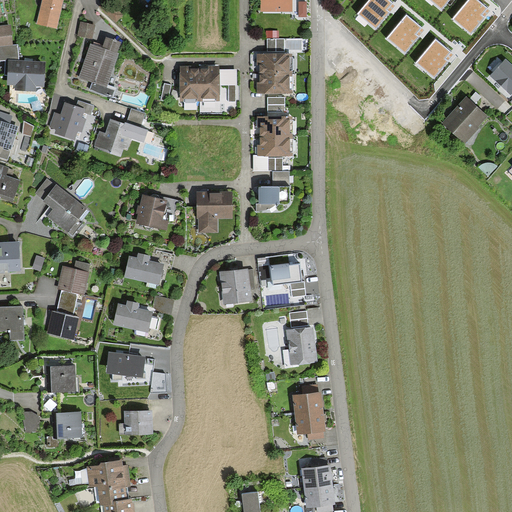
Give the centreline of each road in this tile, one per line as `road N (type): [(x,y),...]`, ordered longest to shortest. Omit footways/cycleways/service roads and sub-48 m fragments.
road 1 (residential): [(321,239),(226,251),(206,257),(193,277),(177,342),(176,426),(157,463),(160,511)]
road 2 (residential): [(321,239),(353,511)]
road 3 (residential): [(317,16),(424,103),(496,27)]
road 4 (residential): [(317,16),(321,239)]
road 5 (track): [(97,8),(152,59),(175,52),(244,59)]
